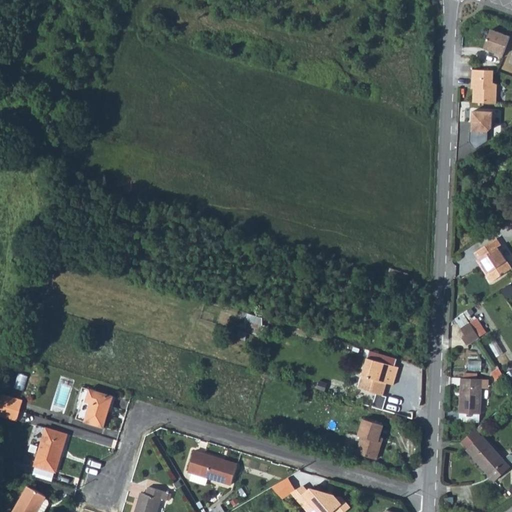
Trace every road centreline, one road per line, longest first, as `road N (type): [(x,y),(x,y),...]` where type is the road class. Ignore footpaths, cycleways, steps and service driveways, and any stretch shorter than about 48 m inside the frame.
road 1 (residential): [(429,497),(451,0)]
road 2 (residential): [(429,497),(152,415),(135,423),(127,459),(104,487)]
